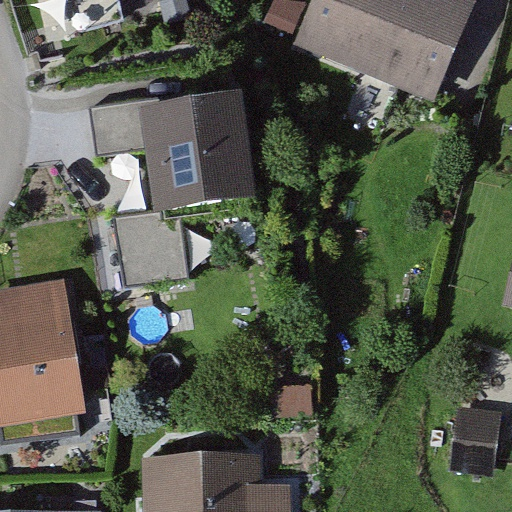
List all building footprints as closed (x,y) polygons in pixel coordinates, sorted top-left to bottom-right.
[(470,14),(438,0),(318,0),(297,51),(430,108),(470,14)] [(227,107),(133,119),(145,219),(240,207),(227,107)] [(0,428),(29,426),(31,436),(79,431),(64,286),(0,292),(0,428)] [(457,419),(457,477),(500,477),(500,419),(457,419)] [(258,465),(145,464),(144,511),(293,511),(293,493),(258,493),(258,465)]
